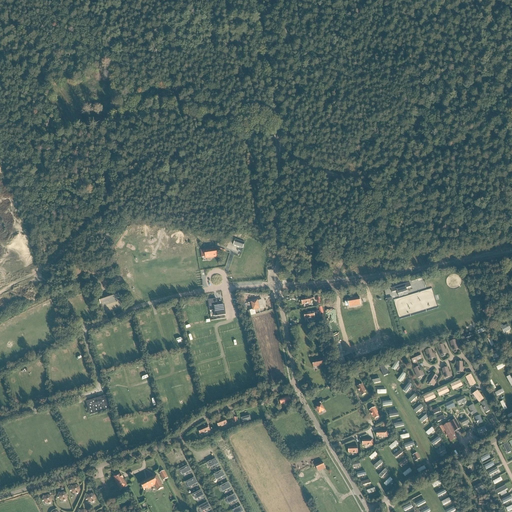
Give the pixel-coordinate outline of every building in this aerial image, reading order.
[(196,181),(190,178),(184,189),(190,192),(196,181)] [(245,243),(235,240),(233,246),(243,249),(245,243)] [(205,259),(217,257),(216,249),(206,251),(205,249),(201,250),(202,257),(205,257),(205,259)] [(426,289),(424,278),(412,281),(413,284),(411,284),(412,288),(412,287),(414,292),(426,289)] [(407,292),(406,289),(411,287),(409,283),(390,289),(392,293),(396,292),(397,295),(407,292)] [(427,310),(438,307),(433,289),(417,293),(418,296),(421,295),(424,304),(425,303),(427,310)] [(119,298),(117,292),(98,298),(100,304),(119,298)] [(301,299),(302,305),(312,303),(311,300),(314,300),(314,297),(311,297),(301,299)] [(358,298),(348,300),(349,307),(360,305),(358,298)] [(226,315),(224,305),(217,306),(216,299),(208,301),(210,311),(215,310),(216,317),(226,315)] [(313,312),(304,314),(305,320),(315,318),(314,315),(317,314),(316,311),(313,312)] [(511,330),(508,325),(503,327),(503,326),(500,327),(504,334),(511,330)] [(453,351),(460,349),(459,345),(457,346),(455,341),(450,342),(453,351)] [(438,347),(441,356),(448,353),(446,350),(445,350),(443,345),(438,347)] [(425,351),(429,360),(435,358),(434,354),(433,355),(431,349),(425,351)] [(411,358),(413,364),(417,363),(416,361),(422,359),(419,354),(411,358)] [(395,371),(400,363),(397,361),(391,369),(395,371)] [(383,377),(388,375),(383,365),(379,367),(383,377)] [(424,375),(422,372),(421,372),(419,367),(414,370),(418,378),(424,375)] [(449,373),(447,368),(442,370),(445,379),(452,376),(450,373),(449,373)] [(400,383),(406,375),(403,373),(397,380),(400,383)] [(427,382),(433,386),(435,383),(434,382),(437,377),(433,374),(427,382)] [(470,387),(476,384),(471,375),(465,378),(470,387)] [(463,386),(460,381),(450,385),(453,391),(463,386)] [(406,394),(412,386),(409,383),(402,391),(406,394)] [(362,396),(366,394),(365,392),(365,391),(362,384),(357,387),(360,394),(361,393),(362,396)] [(449,393),(446,387),(436,391),(439,397),(449,393)] [(479,403),(484,400),(477,391),(472,395),(479,403)] [(435,399),(433,393),(423,398),(425,403),(435,399)] [(410,404),(417,397),(415,394),(408,401),(410,404)] [(291,401),(289,396),(279,400),(281,405),(291,401)] [(463,397),(456,400),(458,405),(462,403),(462,404),(466,402),(463,397)] [(91,401),(88,407),(91,414),(95,413),(104,410),(104,411),(108,409),(106,402),(100,399),(91,401)] [(490,411),(485,402),(481,404),(486,413),(490,411)] [(319,413),(324,410),(321,405),(316,408),(319,413)] [(416,414),(423,408),(421,405),(413,411),(416,414)] [(473,405),(469,408),(470,411),(470,412),(472,415),(477,413),(473,405)] [(375,408),(369,411),(373,418),(373,417),(375,419),(379,417),(377,413),(375,408)] [(421,424),(428,418),(426,415),(419,421),(421,424)] [(478,424),(482,422),(479,415),(474,418),(478,424)] [(225,419),(219,421),(219,422),(217,423),(218,427),(221,426),(221,427),(227,424),(225,419)] [(495,431),(499,428),(494,419),(490,421),(495,431)] [(451,442),(457,439),(454,432),(460,429),(455,420),(443,427),(451,442)] [(208,426),(201,429),(201,430),(198,431),(200,434),(202,433),(203,434),(210,431),(208,426)] [(479,435),(487,432),(485,426),(476,430),(479,435)] [(428,436),(434,431),(432,428),(425,433),(428,436)] [(433,447),(441,441),(439,437),(430,443),(433,447)] [(391,450),(398,444),(396,441),(389,447),(391,450)] [(511,453),(507,444),(503,446),(507,454),(511,453)] [(395,459),(402,453),(400,451),(393,456),(395,459)] [(490,459),(488,455),(480,459),(482,463),(490,459)] [(218,465),(219,464),(216,459),(207,463),(210,469),(216,466),(217,467),(219,467),(218,465)] [(401,468),(408,463),(406,460),(399,465),(401,468)] [(376,470),(383,463),(381,461),(374,467),(376,470)] [(478,469),(474,462),(466,466),(468,470),(472,467),(474,471),(478,469)] [(494,466),(492,462),(484,467),(486,470),(494,466)] [(190,471),(191,471),(188,465),(179,470),(182,476),(189,472),(190,474),(191,473),(190,471)] [(499,471),(497,468),(488,473),(490,476),(499,471)] [(381,479),(388,472),(385,469),(379,476),(381,479)] [(405,477),(412,472),(410,469),(403,474),(405,477)] [(224,477),(225,476),(222,471),(213,475),(216,481),(222,478),(223,480),(225,479),(224,477)] [(120,473),(113,477),(120,490),(127,486),(120,473)] [(156,475),(153,477),(140,484),(143,490),(147,488),(148,489),(155,486),(158,491),(163,488),(156,475)] [(197,484),(198,483),(195,478),(186,482),(189,488),(195,485),(196,487),(198,486),(197,484)] [(386,486),(392,480),(390,478),(384,484),(386,486)] [(230,489),(231,488),(228,482),(219,487),(222,493),(229,489),(230,491),(231,490),(230,489)] [(484,489),(481,484),(474,488),(477,492),(480,490),(480,491),(484,489)] [(80,490),(79,487),(76,486),(73,487),(71,486),(69,490),(70,492),(72,491),(73,493),(76,494),(79,493),(80,490)] [(508,490),(505,486),(496,492),(498,495),(508,490)] [(203,496),(204,496),(201,490),(192,495),(195,500),(202,497),(203,499),(204,498),(203,496)] [(438,498),(446,493),(444,490),(436,494),(438,498)] [(68,497),(67,494),(64,493),(61,494),(59,493),(57,497),(58,498),(60,498),(60,500),(63,501),(66,500),(68,497)] [(96,499),(95,496),(92,494),(89,496),(87,495),(85,499),(86,501),(88,500),(89,502),(92,503),(95,502),(96,499)] [(237,500),(238,500),(235,494),(226,499),(229,505),(235,501),(236,503),(238,502),(237,500)] [(52,500),(51,497),(48,496),(45,497),(43,496),(42,500),(42,502),(44,501),(45,503),(48,504),(51,503),(52,500)] [(511,500),(511,498),(511,496),(501,501),(503,505),(511,500)] [(417,508),(426,503),(424,500),(416,504),(417,508)] [(210,508),(211,508),(208,502),(199,507),(201,511),(202,511),(208,509),(209,511),(211,510),(210,508)]
